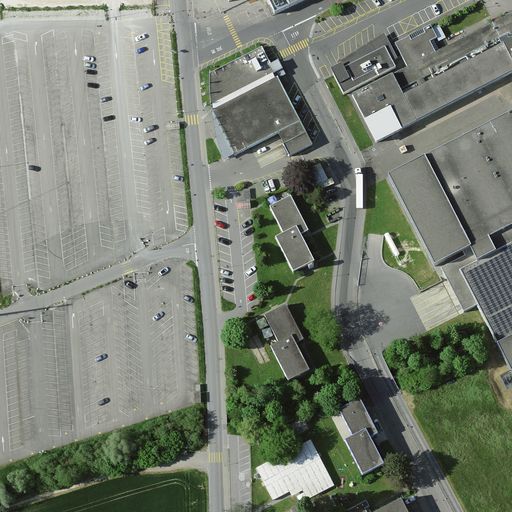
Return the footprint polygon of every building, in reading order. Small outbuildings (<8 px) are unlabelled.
[(277,0),(282,10),(301,0),(277,0)] [(511,14),(440,49),(428,27),(389,46),(382,33),(336,66),(376,140),(511,73),(511,74),(511,118),(395,177),(440,264),(476,247),(481,261),(511,251),(511,340),(497,349),(501,357),(511,378),(511,14)] [(288,155),(310,143),(268,61),(261,49),(210,75),(211,107),(212,111),(235,156),(278,134),(288,155)] [(320,164),(308,169),(318,192),(334,185),(331,178),(327,180),(320,164)] [(293,196),(268,208),(279,231),(275,234),(293,273),(314,263),(300,233),(309,229),(293,196)] [(249,201),(238,203),(238,210),(250,209),(249,201)] [(287,310),(267,322),(278,342),(271,346),(292,382),(312,371),(297,344),(304,341),(287,310)] [(378,431),(362,401),(345,410),(359,436),(348,442),(366,474),(384,465),(368,436),(378,431)] [(256,469),(272,500),(300,485),(307,500),(334,487),(310,441),(256,469)] [(413,511),(409,502),(387,511),(413,511)]
